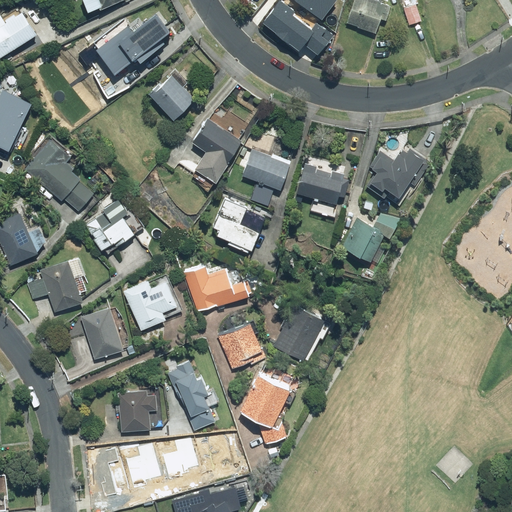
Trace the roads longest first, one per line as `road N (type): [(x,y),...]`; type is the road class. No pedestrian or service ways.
road 1 (residential): [(205,0),(263,63),(333,93),(410,95),(505,59)]
road 2 (residential): [(0,327),(45,398),(64,511)]
